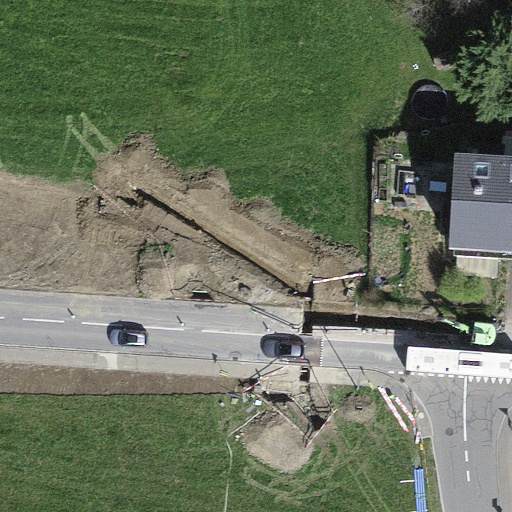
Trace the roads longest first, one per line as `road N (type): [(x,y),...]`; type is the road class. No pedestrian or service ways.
road 1 (tertiary): [(0,318),(466,349)]
road 2 (residential): [(466,349),(475,511)]
